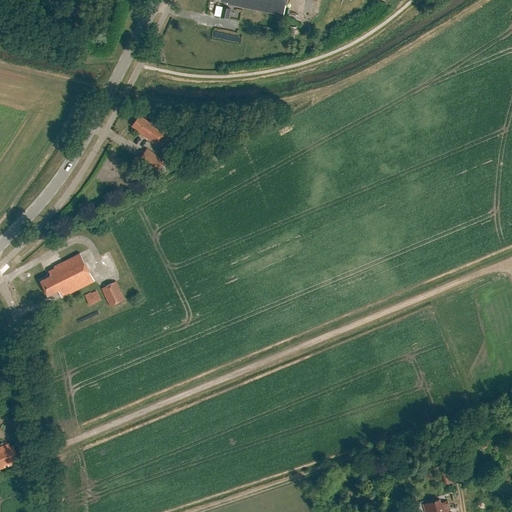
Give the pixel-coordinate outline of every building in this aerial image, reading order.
[(284,16),(286,0),(219,0),(219,2),(227,3),(226,4),(284,16)] [(231,9),(222,7),(220,17),(229,19),(231,9)] [(213,37),(238,43),(239,37),(214,31),(213,37)] [(137,133),(156,145),(166,130),(152,120),(151,123),(139,115),(131,127),(138,131),(137,133)] [(164,161),(147,149),(140,159),(157,171),(164,161)] [(162,157),(172,164),(177,157),(167,150),(162,157)] [(61,299),(93,282),(79,256),(55,269),(55,270),(48,274),(50,278),(40,283),(48,298),(57,292),(61,299)] [(110,307),(125,300),(117,282),(102,289),(110,307)] [(101,300),(96,291),(91,293),(90,292),(84,296),(89,306),(101,300)] [(0,469),(5,468),(4,466),(13,462),(13,463),(20,461),(13,445),(10,446),(9,443),(0,446),(0,469)] [(443,465),(437,461),(434,466),(440,469),(443,465)] [(451,476),(449,467),(441,469),(443,478),(451,476)] [(448,511),(446,504),(440,506),(439,501),(423,506),(424,511),(448,511)]
